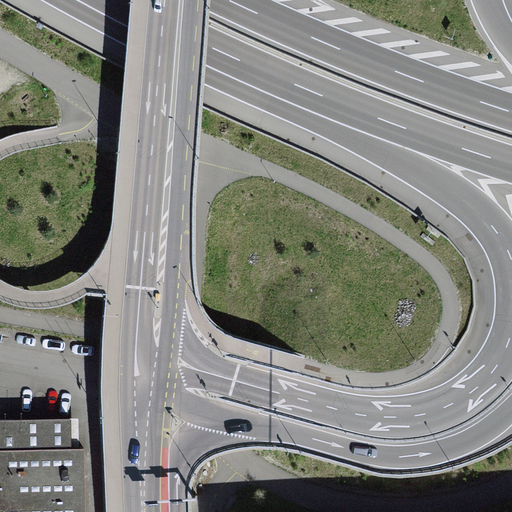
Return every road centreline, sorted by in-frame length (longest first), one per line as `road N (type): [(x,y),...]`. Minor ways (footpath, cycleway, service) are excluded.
road 1 (motorway): [(511,334),(475,392),(442,411),(407,417),(352,415),(155,359)]
road 2 (motorway): [(152,402),(399,457),(470,445),(511,413)]
road 3 (secondary): [(181,0),(155,359)]
road 4 (motorway): [(228,56),(440,183),(486,220),(511,259)]
road 5 (motorway): [(511,111),(373,65),(223,0)]
road 6 (motorway): [(228,56),(511,165)]
road 7 (motorway): [(111,0),(228,56)]
